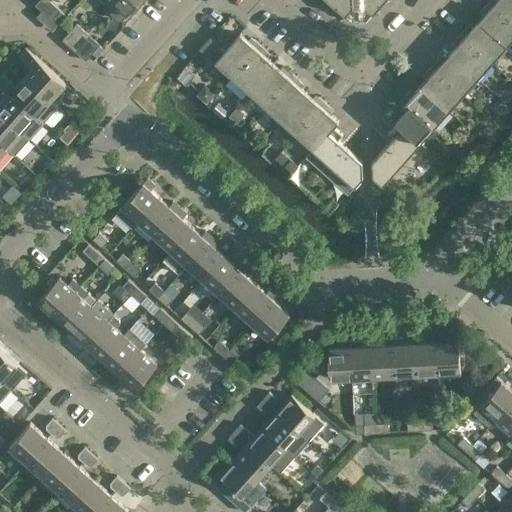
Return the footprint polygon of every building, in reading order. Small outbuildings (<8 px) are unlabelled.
[(42,10),(51,0),(50,0),(39,0),(35,4),(42,10)] [(49,16),(57,6),(51,0),(42,10),(49,16)] [(111,0),(115,3),(110,8),(110,13),(117,18),(121,18),(126,13),(127,14),(139,0),(111,0)] [(329,0),(346,14),(347,12),(352,6),(354,6),(353,0),(329,0)] [(359,0),(360,6),(366,5),(371,11),(373,13),(384,0),(359,0)] [(511,39),(511,20),(489,0),(483,6),(487,10),(479,20),(507,45),(511,39)] [(511,0),(489,0),(511,20),(511,0)] [(507,45),(479,20),(470,29),(466,26),(460,33),(492,61),(507,45)] [(76,22),(61,39),(69,45),(83,29),(76,22)] [(96,56),(104,48),(83,29),(69,45),(85,60),(92,53),(96,56)] [(224,50),(210,37),(201,48),(232,76),(261,44),(254,37),(251,41),(241,32),(224,50)] [(492,61),(460,33),(454,39),(458,43),(449,52),(478,78),(492,61)] [(261,44),(232,76),(248,90),(274,62),(264,53),(268,49),(261,44)] [(32,66),(24,75),(51,99),(66,82),(26,47),(19,54),(32,66)] [(478,78),(449,52),(441,61),(437,58),(431,65),(463,94),(478,78)] [(274,62),(248,90),(265,105),(293,72),(287,66),(283,70),(274,62)] [(463,94),(431,65),(425,71),(429,75),(421,84),(449,110),(463,94)] [(58,106),(24,75),(16,84),(3,72),(0,75),(0,82),(43,122),(58,106)] [(293,72),(265,105),(281,119),(306,91),(296,82),(300,78),(293,72)] [(501,90),(510,98),(511,95),(511,84),(509,81),(501,90)] [(43,122),(0,82),(0,95),(3,99),(0,102),(0,112),(29,138),(43,122)] [(449,110),(421,84),(412,94),(408,90),(402,97),(435,126),(449,110)] [(306,91),(281,119),(297,134),(326,101),(319,95),(315,99),(306,91)] [(226,101),(217,93),(210,100),(219,109),(226,101)] [(435,126),(402,97),(396,104),(400,107),(391,117),(393,120),(394,118),(420,142),(435,126)] [(326,101),(297,134),(313,148),(333,125),(334,125),(339,120),(329,111),(332,107),(326,101)] [(29,138),(0,112),(0,140),(7,147),(14,154),(29,138)] [(394,118),(393,120),(386,128),(394,136),(372,160),(373,175),(383,184),(420,142),(394,118)] [(362,161),(346,146),(348,143),(344,139),(341,141),(338,139),(343,133),(334,125),(333,125),(313,148),(355,185),(363,176),(362,161)] [(56,153),(65,143),(58,137),(49,146),(56,153)] [(40,159),(45,164),(50,159),(44,154),(40,159)] [(139,220),(160,196),(150,188),(155,183),(147,177),(116,212),(132,227),(133,227),(139,220)] [(1,199),(8,206),(14,200),(6,193),(1,199)] [(160,196),(139,220),(155,234),(180,206),(173,200),(169,205),(160,196)] [(180,206),(155,234),(171,249),(192,225),(183,217),(187,212),(180,206)] [(192,225),(171,249),(163,258),(179,272),(187,263),(212,235),(205,229),(202,234),(192,225)] [(99,231),(93,238),(102,246),(108,239),(99,231)] [(212,235),(187,263),(204,278),(225,254),(215,246),(219,242),(212,235)] [(99,264),(105,257),(96,249),(90,256),(99,264)] [(126,267),(132,260),(123,252),(116,259),(126,267)] [(225,254),(204,278),(219,292),(244,264),(238,258),(234,262),(225,254)] [(57,265),(63,270),(71,261),(65,256),(57,265)] [(108,272),(114,265),(105,257),(99,264),(108,272)] [(126,267),(135,275),(141,269),(132,260),(126,267)] [(244,264),(219,292),(236,307),(257,283),(247,275),(251,270),(244,264)] [(59,275),(38,299),(54,314),(81,285),(73,278),(68,283),(59,275)] [(511,278),(510,281),(506,277),(499,284),(511,295),(511,278)] [(131,293),(137,286),(128,278),(122,285),(131,293)] [(155,281),(149,288),(158,296),(164,289),(155,281)] [(257,283),(236,307),(251,321),(277,293),(270,287),(266,291),(257,283)] [(81,285),(54,314),(71,328),(97,298),(91,304),(83,297),(88,291),(81,285)] [(140,301),(146,294),(137,286),(131,293),(140,301)] [(164,289),(158,296),(167,305),(173,298),(164,289)] [(277,293),(251,321),(268,336),(270,334),(277,341),(289,328),(282,321),(290,312),(280,303),(283,299),(277,293)] [(97,298),(71,328),(87,343),(114,313),(97,298)] [(163,322),(169,315),(161,307),(154,314),(163,322)] [(187,310),(181,317),(190,325),(196,318),(187,310)] [(114,313),(87,343),(103,357),(130,327),(129,327),(124,333),(116,326),(120,322),(120,318),(114,313)] [(181,343),(190,333),(169,315),(163,322),(172,330),(169,333),(181,343)] [(196,318),(190,325),(199,333),(205,326),(196,318)] [(130,327),(103,357),(119,372),(140,348),(146,341),(130,327)] [(427,341),(415,341),(416,373),(438,372),(436,334),(426,335),(427,341)] [(445,334),(436,334),(438,372),(460,370),(459,338),(445,339),(445,334)] [(402,336),(393,337),(395,374),(416,373),(415,341),(402,342),(402,336)] [(384,343),(371,344),(373,375),(395,374),(393,337),(383,337),(384,343)] [(358,338),(349,339),(351,376),(373,375),(371,344),(359,344),(358,338)] [(222,354),(228,347),(219,339),(213,346),(222,354)] [(329,378),(351,376),(349,339),(340,339),(340,345),(327,346),(329,378)] [(20,359),(0,340),(0,377),(12,388),(27,371),(17,362),(20,359)] [(222,354),(231,362),(238,355),(228,347),(222,354)] [(140,348),(119,372),(136,387),(157,363),(140,348)] [(176,353),(171,348),(163,356),(169,361),(176,353)] [(0,400),(12,388),(0,377),(0,400)] [(497,418),(511,401),(511,389),(501,379),(473,411),(490,426),(497,418)] [(470,395),(479,386),(472,380),(464,389),(470,395)] [(314,396),(323,405),(330,398),(320,390),(314,396)] [(277,397),(269,391),(263,397),(273,406),(277,401),(277,397)] [(324,422),(291,393),(276,409),(309,439),(324,422)] [(273,406),(263,397),(257,404),(264,411),(268,410),(273,406)] [(511,401),(497,418),(511,431),(511,401)] [(309,439),(276,409),(262,425),(295,455),(309,439)] [(59,423),(52,417),(46,424),(46,428),(51,432),(59,423)] [(420,429),(432,428),(432,419),(420,420),(420,429)] [(420,429),(420,420),(407,421),(408,430),(420,429)] [(31,421),(9,445),(26,460),(47,436),(31,421)] [(377,432),(376,422),(364,423),(365,432),(377,432)] [(377,432),(389,431),(388,422),(376,422),(377,432)] [(59,423),(51,432),(56,436),(60,436),(66,429),(59,423)] [(248,429),(241,423),(234,430),(244,438),(248,433),(248,429)] [(295,455),(262,425),(248,442),(280,471),(295,455)] [(3,426),(0,429),(0,433),(5,438),(10,432),(3,426)] [(244,438),(234,430),(228,437),(235,443),(239,443),(244,438)] [(467,450),(473,443),(464,435),(458,442),(467,450)] [(47,436),(26,460),(42,474),(63,450),(47,436)] [(280,471),(248,442),(233,458),(257,479),(271,463),(280,471)] [(467,450),(476,458),(482,451),(473,443),(467,450)] [(91,452),(85,446),(78,453),(78,457),(83,461),(91,452)] [(63,450),(42,474),(58,489),(79,465),(63,450)] [(91,452),(83,461),(88,465),(92,465),(98,458),(91,452)] [(257,479),(233,458),(212,481),(228,495),(234,488),(242,496),(257,479)] [(79,465),(58,489),(74,503),(95,479),(79,465)] [(500,480),(506,473),(497,465),(491,472),(500,480)] [(509,488),(511,484),(511,478),(506,473),(500,480),(509,488)] [(124,480),(117,474),(110,481),(111,485),(115,490),(124,480)] [(95,479),(74,503),(84,511),(95,511),(111,494),(95,479)] [(124,480),(115,490),(120,494),(124,494),(130,487),(124,480)] [(484,487),(478,481),(469,490),(476,496),(484,487)] [(328,505),(334,498),(326,490),(319,497),(328,505)] [(476,496),(469,490),(461,499),(468,505),(476,496)] [(111,494),(95,511),(125,511),(128,509),(111,494)] [(511,511),(511,499),(509,497),(495,511),(511,511)] [(336,511),(338,511),(344,506),(334,498),(328,505),(336,511)]
